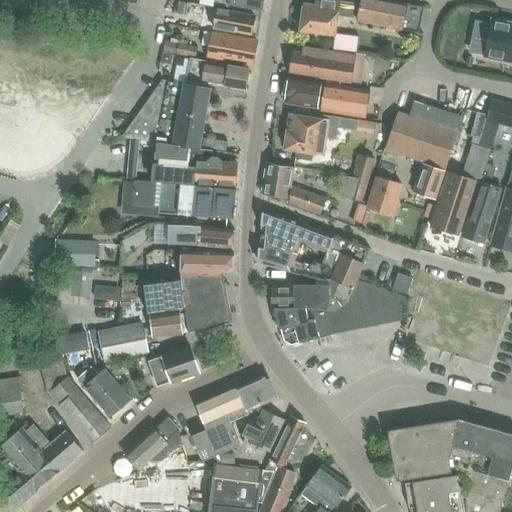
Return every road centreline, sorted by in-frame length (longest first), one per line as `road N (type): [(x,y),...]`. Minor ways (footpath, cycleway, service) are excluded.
road 1 (residential): [(268,353),(247,294),(247,239),(279,0)]
road 2 (residential): [(45,201),(144,65),(150,42),(132,17),(48,0)]
road 3 (residential): [(37,511),(159,396),(268,353)]
road 4 (residential): [(511,412),(402,387),(330,428)]
road 5 (residential): [(511,282),(334,226)]
